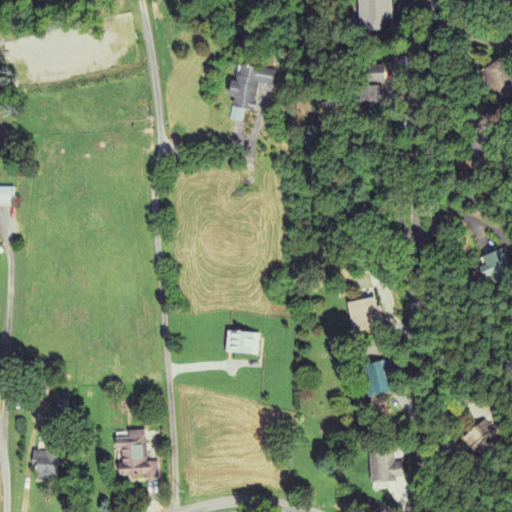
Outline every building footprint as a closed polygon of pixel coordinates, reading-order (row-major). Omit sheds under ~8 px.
[(391,0),(358,0),(359,25),(392,25),(391,0)] [(260,81),(264,81),(265,69),(236,65),(229,120),(244,122),(245,111),(256,112),(260,81)] [(382,325),(374,288),(347,293),(355,331),(382,325)] [(227,355),(259,355),(259,333),(227,333),(227,355)] [(392,393),(384,361),(362,366),(369,399),(392,393)] [(463,441),(480,458),(502,438),(484,420),(463,441)] [(118,478),(156,476),(155,461),(148,461),(146,431),(128,432),(128,438),(117,439),(118,478)] [(52,478),(66,446),(43,436),(30,468),(52,478)] [(395,510),(409,510),(405,449),(370,451),(373,493),(394,492),(395,510)]
